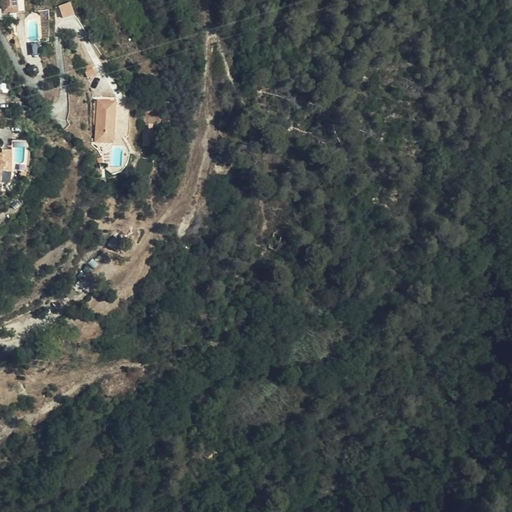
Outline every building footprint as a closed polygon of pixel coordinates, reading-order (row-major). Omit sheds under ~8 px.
[(6,0),(7,8),(21,7),(20,0),(6,0)] [(64,17),(76,13),(71,0),(60,4),(64,17)] [(107,91),(107,128),(116,128),(116,123),(124,123),(124,91),(107,91)] [(116,128),(107,128),(107,133),(124,133),(124,123),(116,123),(116,128)] [(144,123),(145,136),(153,136),(153,123),(144,123)] [(0,174),(3,175),(9,175),(10,154),(0,152),(0,155),(0,174)]
